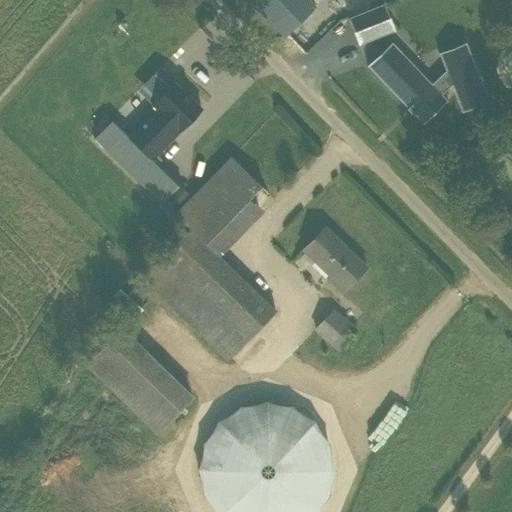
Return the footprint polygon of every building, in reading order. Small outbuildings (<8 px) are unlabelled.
[(309,0),(248,0),(284,36),(315,6),(309,0)] [(347,18),(358,45),(395,31),(384,3),(347,18)] [(378,55),(367,66),(408,107),(407,109),(413,115),(414,113),(424,123),(450,98),(443,91),(452,82),(463,110),(490,99),(474,57),(446,68),(447,69),(434,82),(393,40),(383,50),(382,49),(377,54),(378,55)] [(143,186),(164,165),(151,153),(177,126),(181,130),(202,108),(175,82),(153,104),(157,108),(129,137),(113,122),(97,138),(143,186)] [(329,279),(342,292),(367,267),(325,227),(303,249),(332,277),(329,279)] [(147,271),(217,342),(232,356),(276,311),(218,255),(195,233),(189,228),(147,271)] [(155,296),(148,303),(169,324),(176,317),(155,296)] [(314,330),(336,351),(355,331),(333,310),(314,330)] [(121,325),(85,360),(156,432),(192,396),(121,325)] [(197,448),(196,469),(201,489),(212,507),(218,511),(307,511),(319,497),(328,476),(328,452),(321,431),(306,413),(286,401),(263,396),(240,400),(220,411),(205,429),(197,448)]
